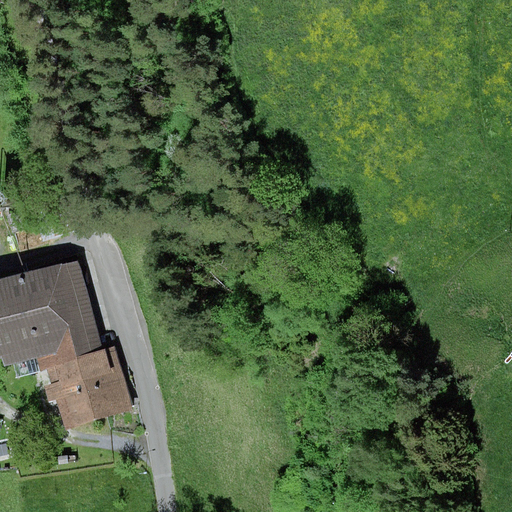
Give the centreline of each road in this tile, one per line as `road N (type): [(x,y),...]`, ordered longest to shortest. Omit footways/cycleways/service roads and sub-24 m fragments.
road 1 (residential): [(167,511),(156,433),(107,250)]
road 2 (unclassified): [(31,0),(107,250)]
